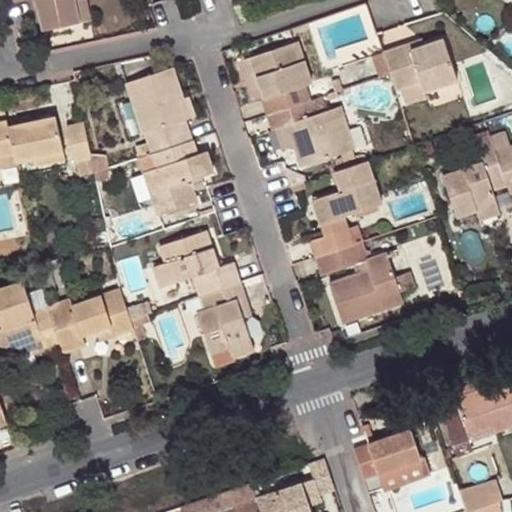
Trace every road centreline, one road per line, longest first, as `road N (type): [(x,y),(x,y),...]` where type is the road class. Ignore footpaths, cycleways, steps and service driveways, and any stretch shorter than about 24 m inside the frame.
road 1 (residential): [(202,48),(309,390)]
road 2 (residential): [(0,493),(309,390)]
road 3 (residential): [(0,76),(196,31),(202,48)]
road 4 (residential): [(309,390),(511,320)]
road 5 (residential): [(366,0),(202,48)]
road 6 (residential): [(354,511),(309,390)]
